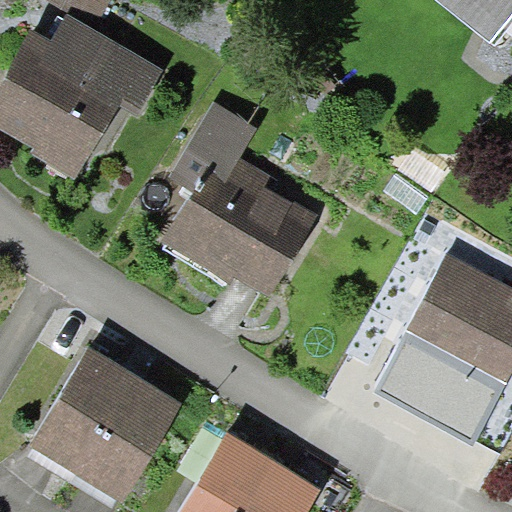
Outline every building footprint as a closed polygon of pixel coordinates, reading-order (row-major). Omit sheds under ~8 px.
[(43,0),(66,13),(94,29),(110,0),(43,0)] [(511,0),(436,0),(490,42),(503,27),(511,14),(511,0)] [(94,29),(66,13),(51,39),(31,28),(0,80),(0,128),(34,147),(31,153),(76,179),(119,104),(137,115),(164,69),(94,29)] [(511,14),(503,27),(511,34),(511,14)] [(191,190),(160,242),(230,284),(235,276),(269,296),(317,216),(273,190),(278,181),(239,158),(257,128),(213,102),(168,177),(191,190)] [(404,145),(386,167),(428,201),(446,179),(404,145)] [(511,372),(511,286),(448,253),(406,330),(507,383),(511,372)] [(473,445),(507,383),(406,330),(374,391),(473,445)] [(34,447),(77,473),(136,375),(89,346),(29,445),(34,447)] [(182,403),(136,375),(77,473),(117,498),(123,501),(182,403)] [(245,511),(276,462),(228,433),(179,511),(245,511)] [(77,473),(34,447),(29,456),(112,506),(117,498),(77,473)] [(307,511),(321,490),(276,462),(245,511),(307,511)]
